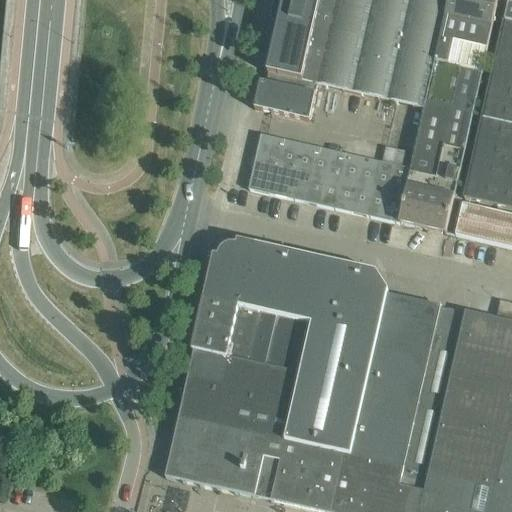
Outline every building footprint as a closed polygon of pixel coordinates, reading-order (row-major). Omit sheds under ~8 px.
[(269,75),(303,83),(321,0),(284,0),(284,1),(279,0),(280,1),(280,2),(279,4),(278,5),(277,6),(276,6),(274,16),(274,17),(274,18),(275,19),(275,20),(276,21),(277,21),(278,22),(279,22),(268,75),(269,75)] [(373,0),(321,0),(303,83),(318,86),(318,88),(320,88),(352,95),(373,0)] [(373,0),(352,95),(388,103),(410,0),(373,0)] [(410,0),(388,103),(425,112),(450,0),(410,0)] [(472,122),(498,0),(450,0),(425,112),(472,122)] [(511,7),(509,7),(465,201),(511,211),(511,7)] [(303,83),(269,75),(267,85),(261,84),(255,111),(310,124),(318,88),(318,86),(303,83)] [(446,236),(472,122),(425,112),(412,171),(400,225),(446,236)] [(399,225),(400,225),(412,171),(261,138),(249,192),(399,226),(399,225)] [(353,146),(352,157),(374,159),(375,149),(353,146)] [(511,217),(464,207),(457,238),(511,251),(511,217)] [(219,256),(218,258),(218,259),(214,258),(204,302),(239,310),(242,311),(260,315),(311,327),(299,384),(317,388),(443,416),(511,431),(511,305),(500,303),(496,322),(466,315),(440,310),(440,309),(387,298),(388,294),(377,274),(238,243),(237,248),(235,247),(233,247),(231,247),(228,248),(226,249),(224,250),(222,252),(220,254),(219,256)] [(227,361),(239,310),(204,302),(193,353),(227,361)] [(193,360),(299,384),(311,327),(260,315),(242,311),(239,310),(227,361),(193,353),(191,359),(193,360)] [(317,388),(299,384),(193,360),(191,359),(164,480),(291,508),(317,388)] [(308,511),(421,511),(443,416),(317,388),(291,508),(308,511)] [(511,511),(511,431),(443,416),(421,511),(511,511)]
